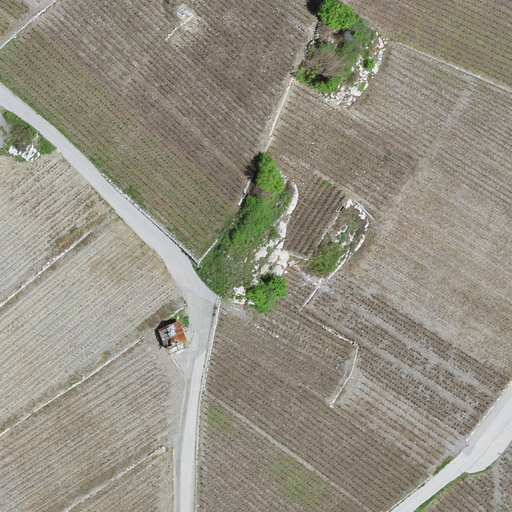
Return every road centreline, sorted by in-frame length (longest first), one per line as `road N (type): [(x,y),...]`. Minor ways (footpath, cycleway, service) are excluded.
road 1 (track): [(187,511),(207,327),(198,300),(181,266),(0,94)]
road 2 (track): [(401,511),(511,413)]
